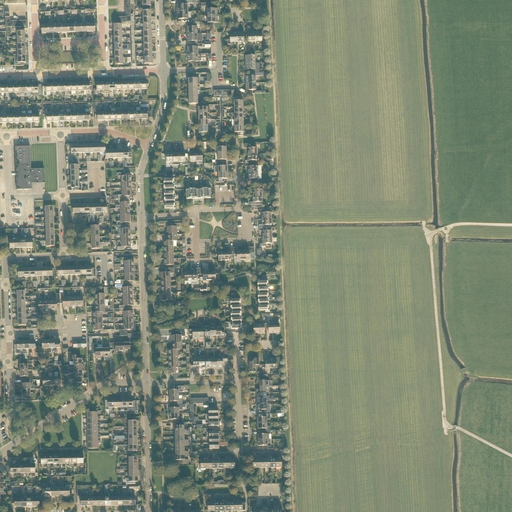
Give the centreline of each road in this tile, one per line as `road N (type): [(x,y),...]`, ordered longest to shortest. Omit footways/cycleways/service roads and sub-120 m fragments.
road 1 (track): [(511,225),(455,224),(428,235),(445,434)]
road 2 (unclassified): [(146,382),(141,216)]
road 3 (residential): [(30,433),(104,384),(146,382)]
road 4 (unclassified): [(148,511),(146,382)]
